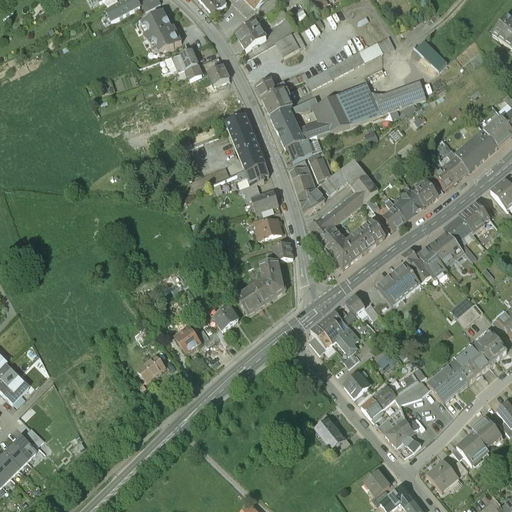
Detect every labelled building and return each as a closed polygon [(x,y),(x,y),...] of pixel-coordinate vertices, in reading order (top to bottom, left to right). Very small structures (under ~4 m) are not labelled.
[(115,0),(111,0),(104,4),(107,9),(117,3),(115,0)] [(157,0),(137,0),(145,15),(160,7),(157,0)] [(196,0),(199,3),(214,19),(227,7),(222,3),(225,0),(196,0)] [(254,11),(242,0),(230,0),(229,2),(246,19),(254,11)] [(265,0),(242,0),(254,11),(254,12),(265,0)] [(106,16),(111,25),(133,14),(140,11),(135,1),(106,16)] [(280,8),(265,18),(271,28),(287,18),(280,8)] [(162,14),(149,21),(149,22),(142,26),(143,27),(142,30),(140,31),(146,43),(148,43),(152,50),(155,55),(156,54),(159,55),(159,56),(166,53),(167,54),(174,50),(174,49),(181,45),(174,30),(171,31),(166,20),(166,21),(162,14)] [(511,21),(508,18),(492,37),(511,52),(511,21)] [(254,24),(235,37),(236,39),(241,46),(240,46),(246,54),(265,42),(254,24)] [(295,34),(275,46),(283,61),(304,49),(295,34)] [(446,65),(424,44),(415,54),(437,75),(446,65)] [(377,46),(343,63),(348,73),(382,56),(377,46)] [(191,54),(181,59),(172,61),(175,69),(170,71),(171,75),(176,73),(177,74),(175,75),(175,77),(185,74),(187,73),(197,68),(191,54)] [(343,63),(327,71),(332,82),(348,73),(343,63)] [(197,68),(187,73),(185,74),(190,84),(201,79),(197,68)] [(223,70),(208,76),(214,89),(216,88),(229,83),(223,70)] [(327,71),(305,83),(311,93),(332,82),(327,71)] [(190,84),(177,89),(165,94),(173,111),(218,92),(216,88),(214,89),(208,76),(201,79),(190,84)] [(300,78),(283,87),(286,93),(292,89),(303,83),(300,78)] [(270,83),(255,90),(262,105),(284,94),(286,93),(283,87),(274,91),(270,83)] [(326,125),(299,135),(281,143),(285,153),(297,148),(298,147),(302,146),(313,141),(315,140),(389,116),(385,104),(375,107),(366,88),(318,109),(318,110),(326,125)] [(236,94),(223,100),(231,113),(235,122),(245,118),(248,117),(236,94)] [(284,94),(262,105),(271,122),(289,114),(289,113),(292,112),(284,94)] [(292,112),(289,113),(289,114),(291,118),(299,115),(304,116),(318,110),(318,109),(315,102),(292,112)] [(499,104),(491,109),(500,121),(501,121),(504,118),(499,112),(503,109),(499,104)] [(511,112),(504,118),(501,121),(511,133),(511,112)] [(216,115),(190,125),(162,138),(162,140),(142,147),(145,155),(154,152),(154,150),(165,146),(166,147),(213,130),(226,125),(235,122),(231,113),(228,116),(218,120),(216,115)] [(289,114),(271,122),(281,143),(299,135),(291,118),(289,114)] [(235,122),(226,125),(238,156),(257,148),(245,118),(235,122)] [(409,125),(414,131),(423,124),(418,118),(409,125)] [(500,121),(483,136),(496,151),(511,137),(511,133),(501,121),(500,121)] [(142,124),(117,134),(110,142),(127,159),(135,150),(125,141),(145,133),(142,124)] [(213,130),(173,146),(177,156),(218,140),(213,130)] [(482,135),(455,159),(468,175),(496,151),(483,136),(482,135)] [(298,147),(297,148),(288,151),(293,165),(312,157),(308,147),(307,144),(302,146),(298,147)] [(257,148),(238,156),(245,174),(247,174),(264,167),(257,148)] [(455,159),(451,154),(446,157),(452,164),(445,169),(457,184),(468,175),(455,159)] [(319,157),(308,162),(318,184),(329,179),(319,157)] [(305,163),(288,170),(290,176),(307,170),(305,163)] [(445,169),(438,175),(431,165),(426,169),(445,192),(457,184),(445,169)] [(264,167),(247,174),(245,174),(237,178),(239,185),(247,183),(249,189),(249,190),(256,188),(264,185),(262,181),(269,179),(264,167)] [(290,176),(298,200),(313,194),(315,193),(310,177),(307,170),(290,176)] [(224,171),(188,186),(192,197),(228,181),(224,171)] [(340,174),(330,182),(338,192),(348,185),(340,174)] [(411,183),(404,175),(399,179),(406,187),(411,183)] [(367,180),(352,191),(356,197),(363,206),(365,204),(370,200),(378,194),(367,180)] [(330,182),(320,189),(328,199),(338,192),(330,182)] [(511,191),(504,183),(490,194),(509,215),(511,219),(511,191)] [(427,184),(412,195),(424,209),(438,198),(427,184)] [(256,188),(249,190),(249,189),(243,191),(245,198),(258,193),(256,188)] [(258,193),(245,198),(247,204),(251,203),(251,202),(260,199),(258,193)] [(312,196),(298,200),(304,218),(319,209),(324,205),(315,193),(313,194),(312,196)] [(260,199),(251,202),(251,203),(256,217),(279,209),(274,194),(260,199)] [(411,194),(407,197),(402,196),(401,202),(398,204),(399,205),(394,209),(405,223),(424,209),(412,195),(411,194)] [(356,197),(334,213),(342,223),(363,206),(356,197)] [(370,200),(365,204),(373,214),(378,210),(370,200)] [(394,209),(389,202),(385,206),(390,212),(382,218),(394,232),(405,223),(394,209)] [(476,205),(458,219),(471,234),(477,241),(488,232),(494,227),(476,205)] [(334,213),(320,224),(316,227),(309,233),(318,244),(333,231),(342,223),(334,213)] [(511,219),(509,215),(498,223),(504,231),(511,224),(511,219)] [(471,234),(458,219),(443,231),(450,239),(456,245),(471,234)] [(263,221),(252,224),(254,230),(256,229),(265,227),(263,221)] [(265,227),(256,229),(258,233),(256,237),(257,242),(260,243),(280,237),(276,223),(265,227)] [(312,223),(307,226),(309,232),(309,233),(316,227),(312,223)] [(372,223),(345,244),(333,231),(318,244),(342,272),(385,239),(372,223)] [(494,227),(488,232),(493,239),(499,234),(494,227)] [(450,239),(438,248),(436,245),(429,251),(443,269),(452,262),(457,268),(468,260),(465,257),(459,249),(456,245),(450,239)] [(290,246),(272,249),(275,264),(293,262),(290,246)] [(470,255),(464,248),(459,249),(465,257),(467,255),(468,257),(470,255)] [(429,261),(420,249),(412,255),(422,267),(429,261)] [(412,255),(410,252),(402,258),(408,266),(405,268),(420,287),(429,281),(423,273),(426,271),(425,271),(422,267),(412,255)] [(272,255),(265,257),(267,266),(274,264),(272,255)] [(267,266),(259,267),(262,280),(262,283),(253,289),(253,288),(237,299),(241,306),(240,307),(248,319),(284,294),(275,264),(274,264),(267,266)] [(432,265),(425,271),(426,271),(423,273),(429,281),(438,273),(432,265)] [(420,287),(405,268),(390,280),(406,300),(421,288),(420,287)] [(494,282),(486,272),(483,275),(491,284),(494,282)] [(390,280),(378,290),(393,309),(406,300),(390,280)] [(365,311),(355,299),(346,306),(350,312),(356,317),(357,317),(361,321),(368,316),(365,311)] [(468,301),(457,310),(463,317),(473,308),(468,301)] [(189,302),(168,314),(172,321),(167,324),(171,331),(198,315),(189,302)] [(463,317),(457,322),(465,331),(483,316),(475,306),(473,308),(463,317)] [(370,307),(365,311),(368,316),(373,322),(379,318),(370,307)] [(218,317),(213,320),(222,334),(238,323),(229,309),(218,317)] [(218,317),(214,311),(209,314),(213,320),(218,317)] [(511,313),(498,325),(511,342),(511,313)] [(344,336),(335,326),(341,322),(334,314),(317,329),(332,347),(336,343),(349,358),(356,352),(352,348),(358,343),(352,336),(349,332),(344,336)] [(332,347),(317,329),(310,334),(314,339),(315,339),(309,344),(319,357),(326,351),(326,352),(332,347)] [(147,331),(135,339),(143,350),(154,341),(147,331)] [(189,331),(176,340),(186,355),(199,346),(189,331)] [(230,346),(220,332),(215,335),(225,349),(230,346)] [(507,355),(491,336),(475,349),(490,368),(491,369),(507,355)] [(475,349),(452,368),(468,387),(490,368),(475,349)] [(353,355),(343,363),(349,371),(359,362),(353,355)] [(0,373),(4,369),(12,361),(10,359),(3,366),(0,362),(0,373)] [(156,360),(145,369),(144,368),(137,374),(146,386),(164,371),(156,360)] [(299,364),(293,364),(288,367),(288,373),(292,378),(297,378),(302,374),(302,369),(299,364)] [(452,368),(428,388),(443,407),(468,387),(452,368)] [(0,373),(0,396),(0,397),(16,381),(4,369),(0,373)] [(360,377),(356,372),(345,381),(349,385),(358,378),(358,377),(360,377)] [(413,376),(399,386),(401,390),(405,395),(411,390),(419,385),(413,376)] [(368,390),(358,378),(349,385),(344,389),(354,402),(368,390)] [(0,397),(12,408),(27,393),(16,381),(0,397)] [(385,389),(372,401),(382,412),(394,402),(396,400),(405,395),(401,390),(395,394),(391,390),(388,392),(385,389)] [(405,395),(396,400),(394,402),(397,406),(410,397),(412,401),(416,399),(411,390),(405,395)] [(372,401),(361,411),(374,425),(381,418),(379,415),(382,412),(372,401)] [(422,401),(399,408),(400,411),(413,425),(428,419),(422,401)] [(511,431),(511,411),(507,405),(496,414),(504,424),(511,433),(511,432),(511,431)] [(400,411),(389,420),(378,430),(384,437),(404,424),(400,411)] [(404,424),(384,437),(396,451),(403,444),(414,454),(420,447),(408,440),(418,432),(413,425),(400,411),(404,424)] [(330,421),(326,416),(316,424),(320,429),(328,422),(328,423),(330,421)] [(486,421),(493,430),(498,426),(491,417),(486,421)] [(474,436),(456,451),(472,469),(488,455),(486,452),(501,440),(493,430),(486,421),(471,433),(474,436)] [(328,423),(328,422),(320,429),(315,433),(331,453),(336,449),(344,442),(328,423)] [(511,437),(511,433),(511,432),(511,433),(504,424),(500,428),(509,440),(511,437)] [(20,442),(29,451),(33,446),(30,444),(25,438),(20,442)] [(344,442),(336,449),(340,454),(350,446),(345,441),(344,442)] [(11,450),(26,466),(35,457),(29,451),(20,442),(11,450)] [(3,458),(18,474),(26,466),(11,450),(3,458)] [(0,461),(0,472),(10,482),(18,474),(3,458),(0,461)] [(459,463),(449,471),(457,480),(456,480),(458,482),(467,474),(459,463)] [(443,464),(427,477),(440,493),(456,480),(457,480),(449,471),(443,464)] [(373,471),(357,484),(372,503),(385,493),(388,491),(382,483),(373,471)] [(0,472),(0,488),(2,491),(10,482),(0,472)] [(16,489),(24,498),(29,494),(20,485),(16,489)] [(389,499),(383,504),(384,505),(385,507),(388,511),(391,511),(394,510),(400,505),(403,508),(405,511),(413,505),(401,490),(389,499)] [(385,493),(372,503),(377,509),(383,504),(389,499),(385,493)]
